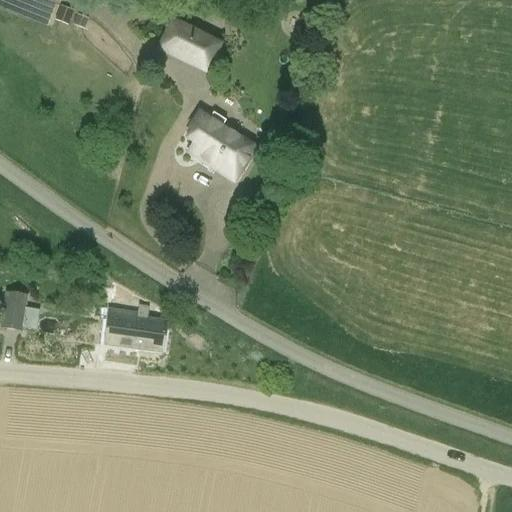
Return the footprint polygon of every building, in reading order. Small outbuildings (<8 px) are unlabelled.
[(60,10),(55,22),(67,27),(72,15),(60,10)] [(84,31),(87,22),(78,19),(75,28),(84,31)] [(171,24),(165,37),(177,42),(171,55),(206,72),(218,46),(171,24)] [(225,121),(212,113),(208,120),(201,115),(186,139),(197,145),(194,149),(196,158),(213,169),(216,164),(237,177),(255,149),(221,128),(225,121)] [(20,333),(26,297),(6,295),(0,330),(20,333)] [(145,321),(147,309),(139,308),(138,316),(107,312),(103,348),(162,355),(166,324),(145,321)]
